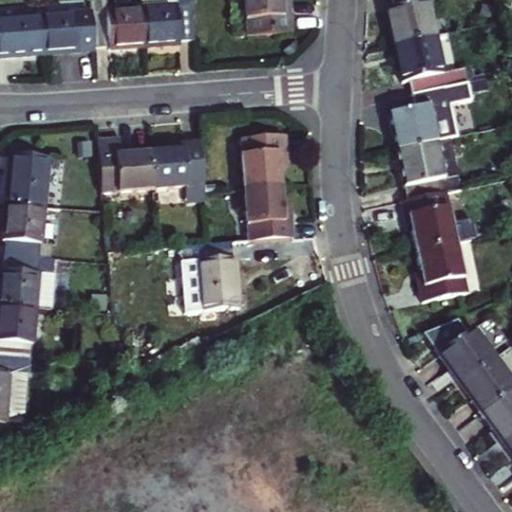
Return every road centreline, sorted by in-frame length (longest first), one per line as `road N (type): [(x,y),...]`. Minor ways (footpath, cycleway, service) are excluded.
road 1 (residential): [(484,511),(409,408),(355,297),(336,197),(337,86)]
road 2 (residential): [(337,86),(0,108)]
